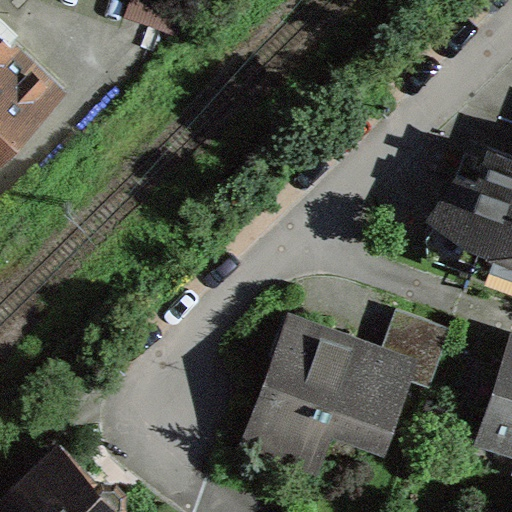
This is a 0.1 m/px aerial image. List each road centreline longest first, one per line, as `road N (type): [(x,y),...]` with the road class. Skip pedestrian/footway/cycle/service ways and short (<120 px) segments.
road 1 (residential): [(511,28),(143,392)]
road 2 (residential): [(0,182),(106,68)]
